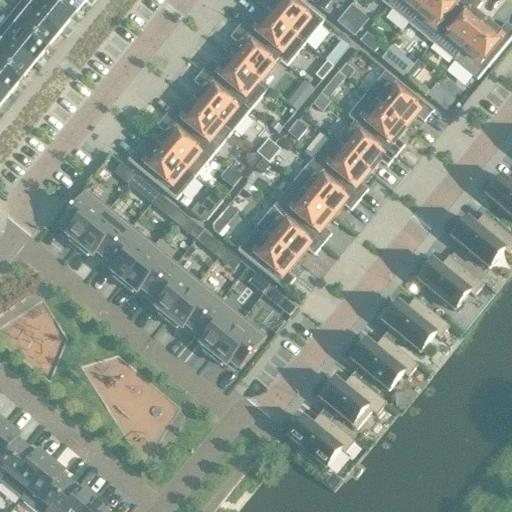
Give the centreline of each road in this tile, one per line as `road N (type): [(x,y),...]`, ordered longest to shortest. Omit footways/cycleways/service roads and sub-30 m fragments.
road 1 (residential): [(239,419),(275,404),(511,114)]
road 2 (residential): [(184,0),(28,187),(11,237)]
road 3 (residential): [(239,419),(11,237)]
road 4 (residential): [(0,380),(162,510)]
